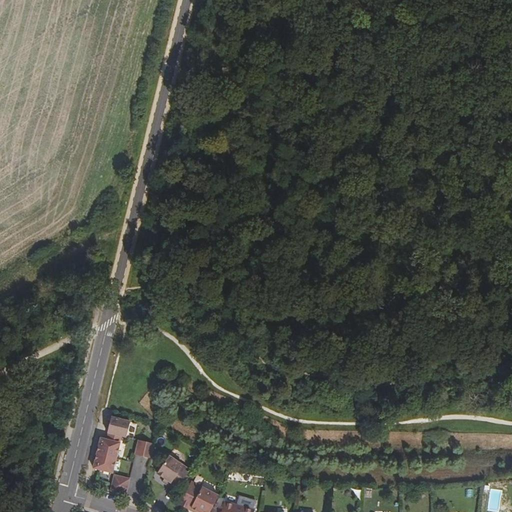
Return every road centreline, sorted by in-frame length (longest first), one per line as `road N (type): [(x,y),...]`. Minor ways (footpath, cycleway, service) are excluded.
road 1 (tertiary): [(66,494),(187,0)]
road 2 (track): [(107,323),(134,317),(172,338),(197,371),(234,397),(289,421),(511,422)]
